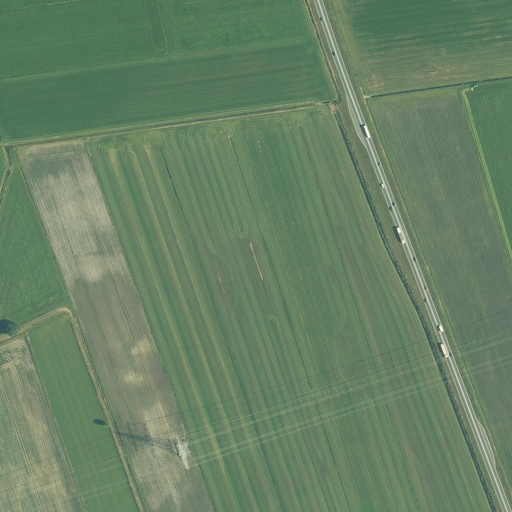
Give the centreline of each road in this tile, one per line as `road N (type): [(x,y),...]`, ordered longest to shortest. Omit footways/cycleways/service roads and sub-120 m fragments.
road 1 (trunk): [(506,511),(317,0)]
road 2 (track): [(142,511),(68,310),(0,338)]
road 3 (unknown): [(354,104),(378,197),(425,294)]
